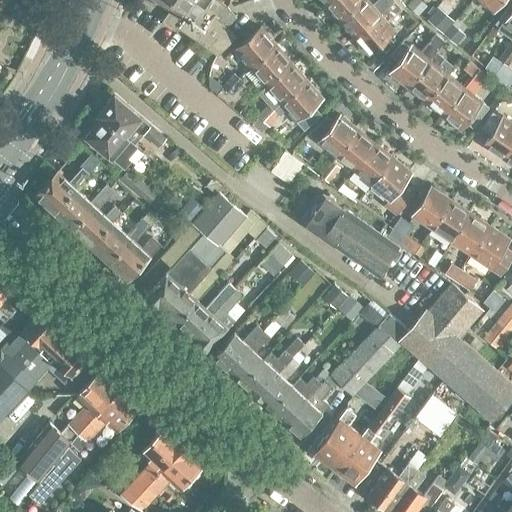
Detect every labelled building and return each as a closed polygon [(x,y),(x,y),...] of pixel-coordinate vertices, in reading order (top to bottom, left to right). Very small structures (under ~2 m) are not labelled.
[(9,0),(0,0),(0,10),(0,11),(9,0)] [(156,0),(172,11),(167,17),(217,53),(236,36),(227,26),(237,17),(227,6),(218,0),(156,0)] [(325,0),(324,2),(339,19),(360,0),(325,0)] [(360,0),(339,19),(353,36),(394,0),(374,0),(371,3),(368,0),(360,0)] [(394,0),(353,36),(368,53),(394,31),(387,22),(402,9),(394,0)] [(410,0),(407,4),(418,14),(427,5),(421,0),(410,0)] [(484,0),(495,8),(501,0),(484,0)] [(426,19),(436,27),(444,18),(434,9),(426,19)] [(443,33),(456,43),(464,33),(451,23),(443,33)] [(235,48),(251,66),(277,43),(261,26),(235,48)] [(390,71),(408,86),(436,51),(436,50),(444,39),(436,32),(420,52),(411,44),(414,41),(406,34),(389,55),(397,62),(390,71)] [(498,59),(503,62),(511,48),(511,37),(511,38),(498,59)] [(251,66),(266,83),(292,61),(277,43),(251,66)] [(511,58),(511,48),(503,62),(507,65),(511,58)] [(408,86),(425,99),(447,73),(437,65),(443,56),(436,51),(408,86)] [(497,59),(489,71),(498,77),(506,65),(497,59)] [(463,68),(472,75),(472,76),(479,67),(470,60),(463,68)] [(281,101),(307,79),(292,61),(266,83),(267,85),(259,92),(273,108),(281,101)] [(464,86),(442,113),(461,128),(482,101),(473,94),(488,75),(479,67),(472,76),(472,75),(464,86)] [(235,73),(229,80),(236,86),(242,79),(235,73)] [(425,99),(442,113),(464,86),(447,73),(425,99)] [(323,97),(307,79),(281,101),(304,128),(321,113),(313,104),(323,97)] [(236,86),(229,80),(223,87),(231,93),(236,86)] [(124,134),(135,142),(143,132),(158,145),(165,137),(114,93),(97,112),(101,115),(124,134)] [(270,126),(281,114),(275,108),(263,120),(267,124),(270,126)] [(483,144),(502,157),(511,142),(511,121),(502,115),(501,117),(492,111),(480,127),(490,134),(483,144)] [(323,117),(307,130),(337,154),(358,128),(340,113),(332,124),(323,117)] [(124,134),(101,115),(85,134),(123,166),(129,159),(128,157),(138,145),(135,142),(124,134)] [(263,120),(259,116),(252,124),(261,132),(267,124),(263,120)] [(337,154),(355,168),(376,142),(358,128),(337,154)] [(355,168),(372,183),(393,156),(376,142),(355,168)] [(511,142),(502,157),(511,163),(511,142)] [(302,162),(285,149),(277,160),(270,156),(265,165),(287,182),(302,162)] [(393,156),(372,183),(391,198),(386,203),(396,211),(414,190),(403,181),(411,171),(393,156)] [(320,175),(328,181),(340,167),(332,160),(320,175)] [(35,195),(54,212),(76,187),(90,173),(82,166),(69,181),(58,170),(35,195)] [(157,192),(128,168),(119,178),(148,202),(157,192)] [(206,185),(217,193),(219,191),(223,186),(212,178),(206,185)] [(54,212),(72,228),(110,187),(106,183),(90,200),(76,187),(54,212)] [(337,189),(353,199),(356,193),(342,183),(337,189)] [(412,213),(432,226),(451,198),(431,184),(412,213)] [(72,228),(91,245),(113,221),(113,220),(121,211),(114,204),(105,214),(99,208),(114,190),(110,187),(72,228)] [(193,221),(219,244),(246,214),(219,191),(217,193),(193,221)] [(398,243),(323,192),(303,221),(378,273),(398,243)] [(432,226),(451,239),(470,211),(451,198),(432,226)] [(451,239),(471,252),(490,224),(470,211),(451,239)] [(91,245),(109,262),(147,220),(143,216),(127,233),(113,221),(91,245)] [(400,216),(388,233),(400,241),(412,224),(400,216)] [(147,220),(109,262),(128,279),(160,243),(152,236),(142,247),(135,241),(151,224),(147,220)] [(490,224),(471,252),(500,272),(511,254),(511,249),(505,244),(510,237),(490,224)] [(256,235),(267,245),(276,235),(265,225),(256,235)] [(401,242),(420,255),(425,246),(407,234),(401,242)] [(269,251),(283,264),(292,253),(278,241),(269,251)] [(189,291),(212,267),(190,247),(145,295),(176,323),(197,299),(189,291)] [(288,272),(303,285),(315,271),(300,258),(288,272)] [(443,272),(456,281),(464,270),(451,261),(443,272)] [(464,270),(456,281),(469,289),(477,278),(464,270)] [(11,286),(0,276),(0,305),(18,321),(27,311),(18,304),(15,307),(2,297),(11,286)] [(176,323),(191,337),(236,288),(228,281),(205,306),(197,299),(176,323)] [(389,311),(383,318),(379,322),(402,342),(492,420),(511,396),(511,380),(460,335),(483,308),(452,281),(428,308),(427,307),(409,328),(389,311)] [(322,296),(335,308),(347,294),(334,283),(322,296)] [(236,288),(191,337),(206,351),(235,319),(227,311),(242,294),(236,288)] [(337,307),(352,320),(363,306),(349,294),(337,307)] [(511,301),(498,319),(510,330),(511,327),(511,301)] [(0,316),(4,320),(0,324),(0,327),(7,334),(18,321),(0,305),(0,316)] [(274,317),(285,327),(294,316),(283,306),(274,317)] [(375,328),(379,322),(383,318),(370,306),(361,316),(374,327),(375,328)] [(6,352),(0,358),(0,362),(16,378),(61,332),(39,311),(22,328),(23,329),(9,343),(6,341),(0,347),(6,352)] [(510,330),(498,319),(483,336),(496,347),(510,330)] [(331,372),(285,422),(300,436),(329,404),(321,398),(338,380),(352,394),(365,379),(368,381),(402,342),(379,322),(375,328),(374,327),(331,373),(331,372)] [(212,356),(228,369),(264,330),(257,323),(242,339),(235,331),(212,356)] [(228,369),(242,383),(264,358),(255,350),(263,341),(264,343),(271,336),(264,330),(228,369)] [(88,357),(61,332),(16,378),(27,388),(48,367),(64,383),(88,357)] [(242,383),(256,396),(298,350),(298,349),(304,343),(296,336),(277,357),(270,350),(264,358),(242,383)] [(256,396),(271,409),(293,385),(292,384),(285,377),(305,356),(298,350),(256,396)] [(0,417),(27,388),(16,378),(0,362),(0,417)] [(398,383),(407,390),(422,372),(414,363),(398,383)] [(271,409),(285,422),(331,372),(324,366),(315,376),(313,375),(306,382),(299,376),(292,384),(293,385),(271,409)] [(62,431),(71,438),(119,386),(100,368),(77,393),(87,402),(68,423),(62,431)] [(374,387),(368,381),(365,379),(352,394),(346,400),(356,408),(374,387)] [(361,433),(336,466),(355,480),(380,447),(369,439),(375,431),(380,434),(409,394),(397,385),(361,433)] [(66,444),(67,444),(76,453),(87,441),(106,420),(116,429),(139,404),(119,386),(71,438),(66,444)] [(414,415),(439,434),(456,411),(431,392),(414,415)] [(313,450),(336,466),(361,433),(347,422),(355,412),(346,405),(313,450)] [(71,438),(62,431),(49,421),(16,462),(38,480),(67,444),(66,444),(71,438)] [(121,494),(131,501),(183,444),(164,427),(141,451),(151,461),(121,494)] [(489,431),(480,444),(494,454),(503,442),(489,431)] [(183,444),(131,501),(142,508),(170,478),(180,487),(203,462),(183,444)] [(39,504),(81,459),(68,446),(60,456),(62,457),(55,465),(54,464),(29,494),(39,504)] [(378,501),(387,508),(417,468),(408,461),(398,474),(388,467),(368,494),(369,494),(367,497),(376,504),(378,501)] [(460,483),(468,472),(460,466),(452,477),(460,483)] [(415,511),(425,511),(436,498),(449,481),(439,473),(424,494),(415,487),(425,474),(417,468),(387,508),(391,511),(414,511),(415,511)] [(449,481),(436,498),(440,501),(432,511),(464,511),(466,510),(447,496),(455,485),(449,481)] [(488,498),(495,504),(501,495),(494,490),(488,498)] [(511,511),(511,503),(503,511),(511,511)]
